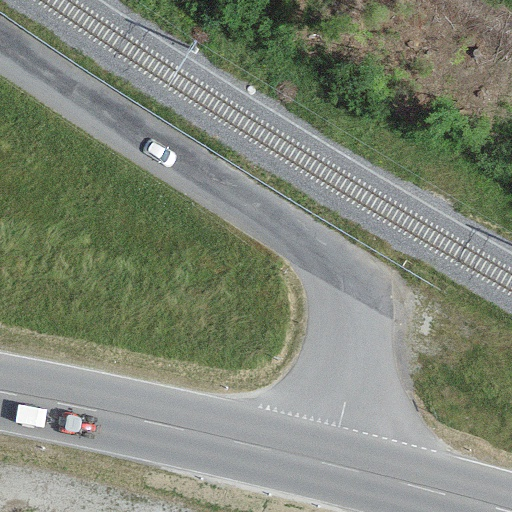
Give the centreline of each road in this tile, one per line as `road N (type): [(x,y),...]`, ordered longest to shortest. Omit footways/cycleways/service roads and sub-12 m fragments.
road 1 (unclassified): [(331,465),(350,343),(348,299),(337,274),(295,235),(0,39)]
road 2 (secondary): [(0,390),(331,465)]
road 3 (secondary): [(331,465),(511,511)]
